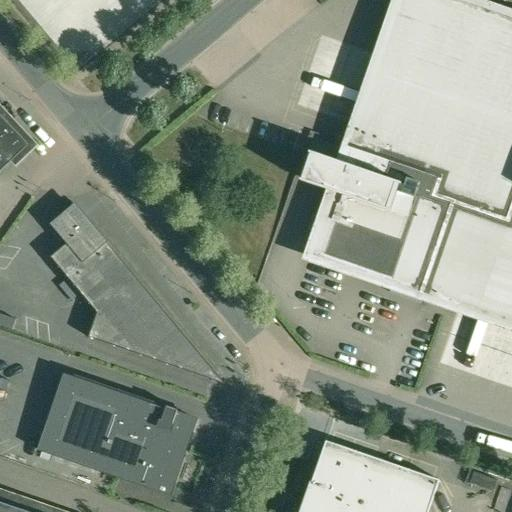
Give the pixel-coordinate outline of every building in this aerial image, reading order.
[(300,181),(333,193),(311,256),(459,307),(463,296),(511,312),(511,18),(460,0),(460,1),(456,0),(400,0),(396,13),(395,13),(380,56),(389,59),(365,129),(356,126),(343,164),(310,152),(300,181)] [(0,105),(0,172),(11,163),(16,168),(39,146),(0,105)] [(88,338),(211,380),(225,385),(107,244),(108,242),(76,203),(50,225),(66,244),(50,258),(97,313),(88,338)] [(0,326),(11,331),(15,320),(0,314),(0,326)] [(61,380),(37,450),(117,477),(119,478),(168,495),(170,489),(185,444),(194,418),(177,412),(177,410),(166,406),(166,407),(75,376),(72,383),(61,380)] [(428,511),(439,481),(326,441),(311,482),(310,482),(305,494),(312,499),(309,503),(306,507),(304,511),(303,511),(428,511)] [(28,511),(0,502),(0,511),(28,511)]
